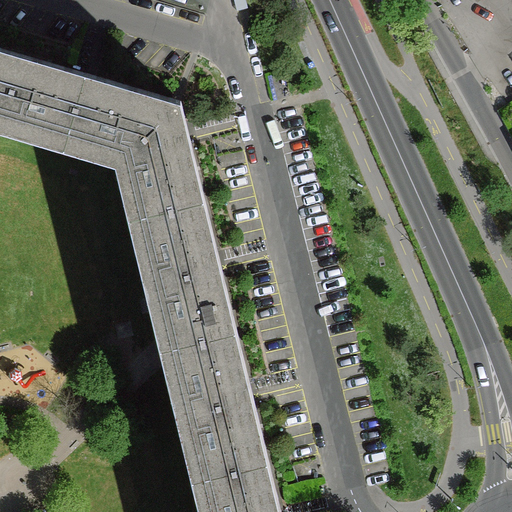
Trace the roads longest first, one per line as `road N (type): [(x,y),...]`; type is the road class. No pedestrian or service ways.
road 1 (residential): [(358,511),(263,139),(235,60),(211,41),(78,0)]
road 2 (tertiary): [(473,315),(329,0)]
road 3 (tertiary): [(473,315),(492,437),(491,507)]
